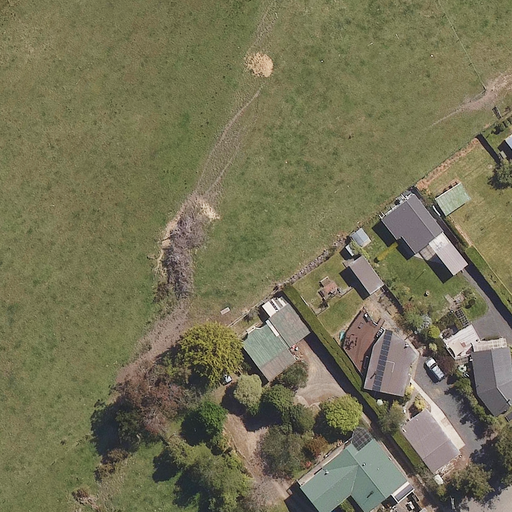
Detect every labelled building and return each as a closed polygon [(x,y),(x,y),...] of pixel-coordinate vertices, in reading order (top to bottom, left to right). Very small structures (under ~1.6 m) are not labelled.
[(468,198),(459,183),(434,198),(444,213),(468,198)] [(410,191),(377,217),(394,239),(398,236),(412,254),(442,230),(410,191)] [(381,283),(360,254),(347,264),(368,292),(381,283)] [(311,330),(288,299),(277,307),(268,295),(258,303),(267,315),(263,318),(265,321),(238,341),(267,379),(295,358),(287,348),(311,330)] [(362,389),(369,384),(375,392),(379,389),(385,396),(391,388),(398,396),(404,386),(413,372),(406,365),(414,353),(384,321),(380,329),(364,308),(340,343),(364,375),(357,382),(362,389)] [(511,361),(503,349),(509,345),(502,335),(493,341),(487,333),(479,339),(472,328),(444,347),(453,362),(465,353),(473,365),(468,369),(475,379),(468,384),(488,412),(511,395),(511,361)] [(437,426),(423,408),(398,426),(431,471),(456,453),(437,426)] [(412,487),(364,427),(295,482),(318,511),(320,511),(347,491),(363,511),(387,491),(395,500),(412,487)]
